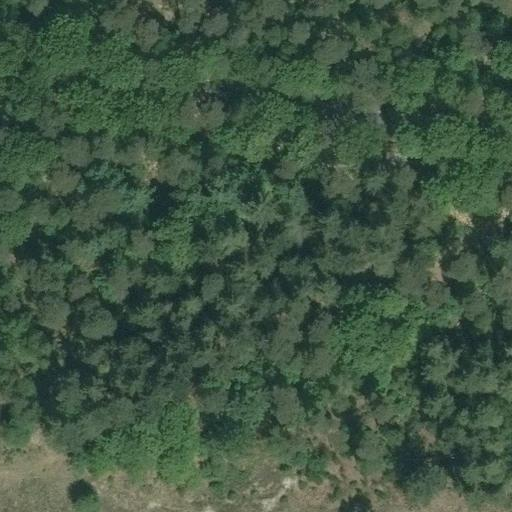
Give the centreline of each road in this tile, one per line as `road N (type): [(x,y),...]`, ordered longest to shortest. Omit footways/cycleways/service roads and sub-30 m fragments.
road 1 (track): [(511,194),(436,259),(302,338),(24,459),(0,461)]
road 2 (tertiary): [(511,144),(0,76)]
